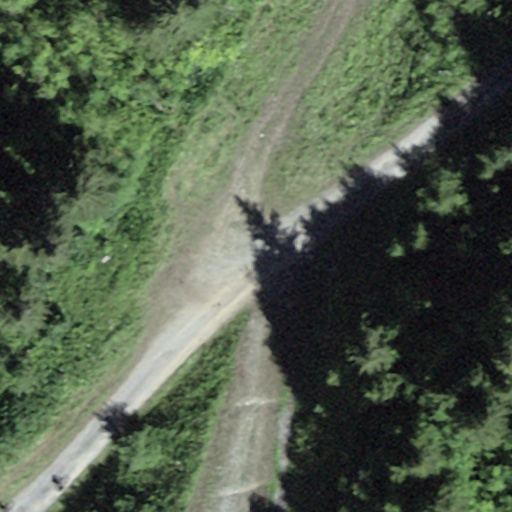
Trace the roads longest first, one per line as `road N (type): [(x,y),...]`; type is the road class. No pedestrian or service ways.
road 1 (track): [(19,511),(283,245)]
road 2 (track): [(283,245),(416,149),(511,64)]
